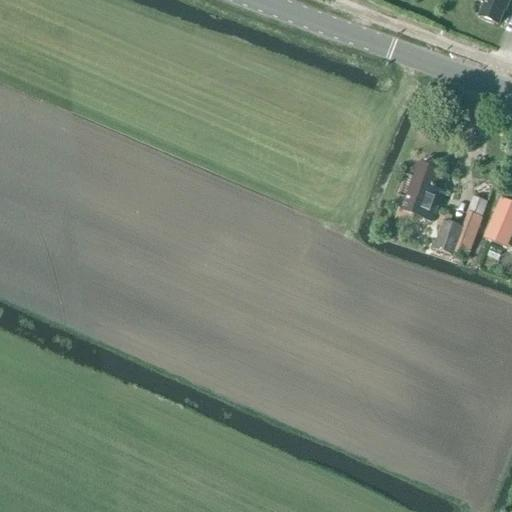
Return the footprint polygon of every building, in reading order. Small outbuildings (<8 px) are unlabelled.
[(511,0),(474,0),(474,2),(484,6),(479,18),(498,26),(504,11),(505,12),(510,0),(511,0)] [(432,225),(444,194),(434,190),(439,173),(418,165),(400,213),(398,213),(395,221),(411,227),(414,218),(432,225)] [(481,221),(487,206),(472,200),(467,215),(468,215),(481,221)] [(501,202),(484,239),(497,245),(500,238),(501,239),(507,224),(503,222),(510,206),(501,202)] [(467,261),(481,221),(468,215),(453,257),(467,261)] [(452,256),(461,233),(445,227),(437,251),(452,256)]
